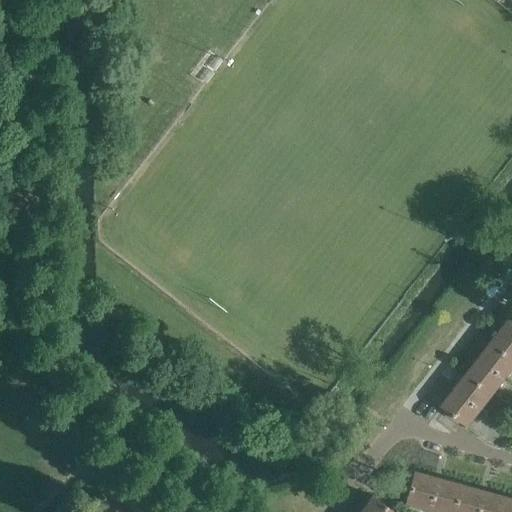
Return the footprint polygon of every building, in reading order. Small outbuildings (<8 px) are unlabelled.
[(511,331),(506,326),(493,342),(511,356),(511,331)] [(511,369),(511,356),(493,342),(481,358),(506,378),(511,369)] [(506,378),(481,358),(469,374),(494,393),(506,378)] [(494,393),(469,374),(456,389),(481,409),(494,393)] [(481,409),(456,389),(444,406),(469,425),(481,409)] [(429,509),(438,479),(414,472),(405,503),(429,509)] [(439,511),(453,511),(461,485),(438,479),(429,509),(439,511)] [(477,511),(483,491),(461,485),(453,511),(477,511)] [(502,511),(506,498),(483,491),(477,511),(502,511)] [(393,511),(373,496),(360,511),(393,511)] [(511,511),(511,499),(506,498),(502,511),(511,511)]
